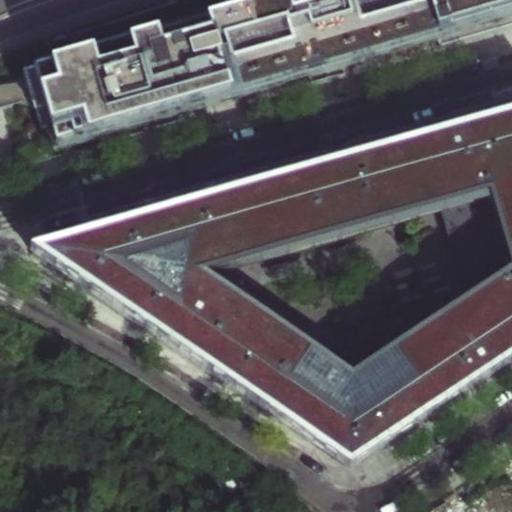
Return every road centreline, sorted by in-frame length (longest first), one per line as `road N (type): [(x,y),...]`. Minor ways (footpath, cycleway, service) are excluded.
road 1 (residential): [(511,73),(0,218)]
road 2 (residential): [(0,292),(138,366),(332,499),(354,503)]
road 3 (residential): [(354,503),(387,491),(511,410)]
